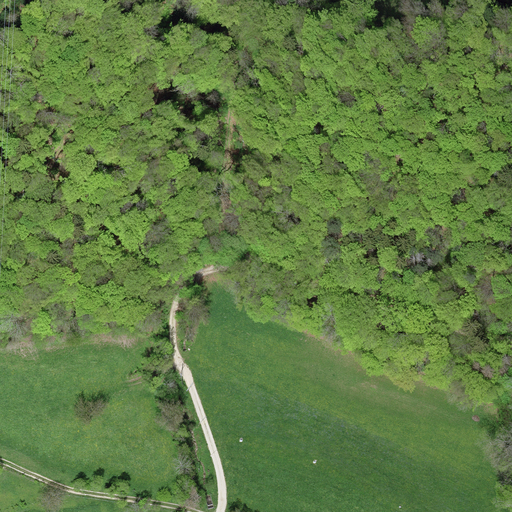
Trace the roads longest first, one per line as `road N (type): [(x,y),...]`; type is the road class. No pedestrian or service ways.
road 1 (track): [(357,301),(251,264),(221,266),(178,286),(174,350),(216,460),(219,511)]
road 2 (track): [(196,511),(77,491),(0,461)]
road 3 (track): [(511,346),(357,301)]
road 4 (track): [(357,301),(511,303)]
road 5 (track): [(40,405),(133,383),(179,360)]
